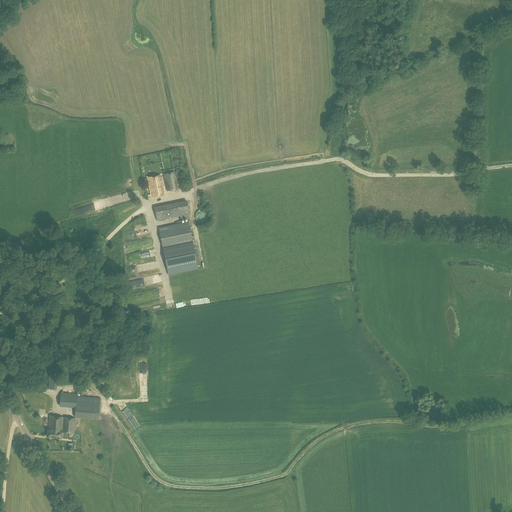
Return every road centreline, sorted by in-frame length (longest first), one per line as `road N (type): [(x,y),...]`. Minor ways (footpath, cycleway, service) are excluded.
road 1 (track): [(0,312),(89,380),(167,484),(241,485),(288,471)]
road 2 (track): [(288,471),(324,435),(351,425),(442,426),(511,416)]
road 3 (secondary): [(71,511),(0,390)]
